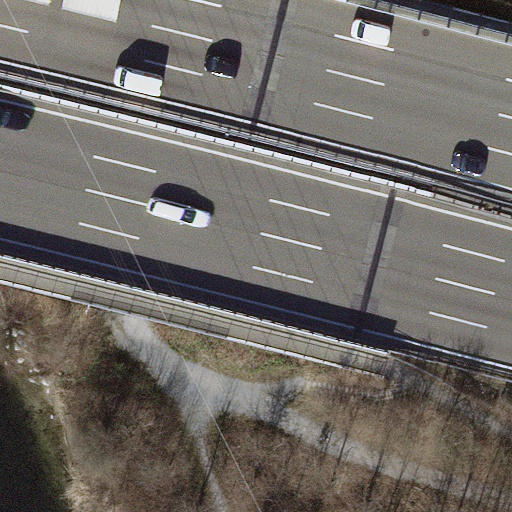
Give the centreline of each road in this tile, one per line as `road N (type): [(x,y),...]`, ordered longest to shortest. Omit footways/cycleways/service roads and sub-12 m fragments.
road 1 (motorway): [(0,168),(511,298)]
road 2 (motorway): [(511,117),(46,0)]
